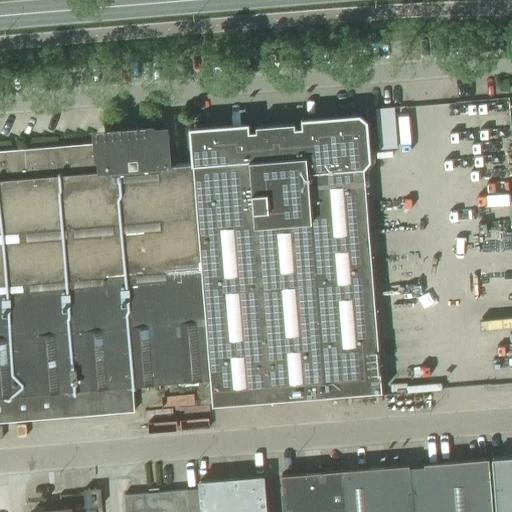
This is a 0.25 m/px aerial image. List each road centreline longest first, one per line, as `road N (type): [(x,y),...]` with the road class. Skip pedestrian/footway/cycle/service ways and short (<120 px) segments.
road 1 (unclassified): [(0,464),(511,421)]
road 2 (unclassified): [(511,62),(0,104)]
road 3 (secondary): [(0,16),(219,0)]
